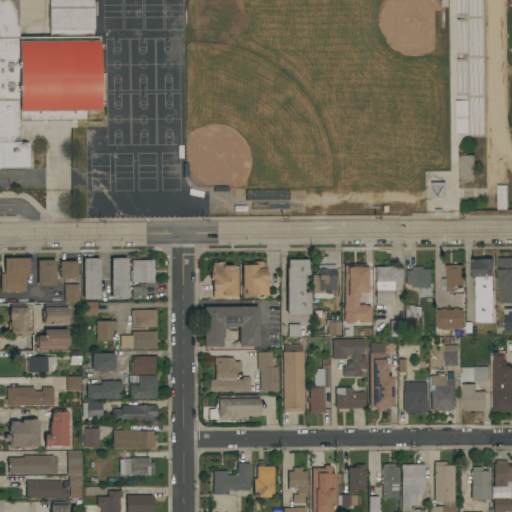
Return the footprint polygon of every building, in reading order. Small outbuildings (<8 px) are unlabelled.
[(19,142),(26,142),(26,143),(28,143),(29,167),(26,167),(26,168),(0,168),(0,0),(17,0),(18,37),(95,36),(96,40),(97,110),(83,110),(83,119),(19,120),(19,142)] [(39,0),(25,0),(18,0),(18,19),(40,18),(39,0)] [(92,0),(93,35),(49,36),(49,0),(92,0)] [(456,0),(457,15),(480,14),(480,1),(464,1),(464,0),(456,0)] [(475,180),(459,180),(459,155),(475,154),(475,180)] [(445,197),(430,197),(430,181),(445,181),(445,197)] [(506,209),(497,209),(496,184),(506,184),(506,209)] [(476,277),(472,277),(472,270),(471,270),(471,256),(493,256),(493,321),(476,321),(476,277)] [(511,302),(498,302),(498,257),(511,257),(511,302)] [(28,258),(28,275),(24,275),(24,291),(0,291),(0,273),(4,273),(4,258),(28,258)] [(99,299),(83,299),(83,258),(99,258),(99,299)] [(127,299),(111,299),(110,258),(126,258),(127,299)] [(286,267),(287,267),(287,260),(307,259),(307,269),(308,269),(308,274),(303,275),(303,292),(309,292),(309,314),(286,314),(286,267)] [(55,285),(37,285),(37,260),(55,260),(55,285)] [(153,282),(135,282),(130,282),(130,270),(131,270),(131,260),(153,260),(153,282)] [(76,261),(76,278),(73,278),(73,279),(68,279),(68,278),(59,278),(59,270),(57,270),(57,267),(59,267),(59,261),(76,261)] [(254,262),(254,261),(262,261),(262,262),(265,262),(265,271),(266,271),(266,279),(265,279),(265,280),(268,280),(268,286),(267,286),(267,295),(266,295),(266,298),(242,298),(241,262),(254,262)] [(236,295),(221,295),(221,298),(212,298),(212,289),(211,289),(211,280),(210,280),(210,273),(211,273),(211,265),(212,265),(212,262),(224,262),(224,266),(233,266),(233,271),(236,271),(236,295)] [(312,285),(311,285),(311,282),(312,282),(312,276),(318,276),(318,264),(335,264),(335,290),(329,290),(329,293),(331,293),(331,298),(313,298),(313,290),(312,290),(312,285)] [(441,278),(446,278),(445,264),(462,264),(463,285),(454,285),(454,290),(459,290),(459,292),(462,292),(462,303),(451,304),(451,293),(448,293),(448,291),(446,291),(446,290),(441,290),(441,278)] [(344,283),(344,267),(351,266),(351,265),(356,265),(356,267),(371,266),(371,274),(372,274),(372,290),(371,290),(371,302),(363,302),(363,290),(358,291),(358,286),(358,283),(344,283)] [(431,282),(434,282),(434,297),(427,297),(427,294),(424,294),(424,287),(411,287),(411,284),(405,284),(405,270),(411,270),(411,268),(412,268),(412,266),(423,266),(423,268),(431,268),(431,282)] [(375,270),(375,267),(398,267),(398,283),(398,288),(395,288),(395,292),(393,292),(393,301),(391,301),(391,305),(377,305),(377,304),(375,304),(375,270)] [(79,284),(79,302),(64,302),(64,284),(79,284)] [(145,286),(145,299),(131,299),(131,286),(145,286)] [(96,302),(96,315),(84,315),(84,302),(96,302)] [(66,304),(66,307),(66,309),(68,309),(69,324),(41,324),(41,310),(43,310),(43,307),(44,307),(44,304),(66,304)] [(421,329),(420,329),(420,330),(413,330),(413,329),(411,329),(411,330),(407,330),(407,329),(406,329),(406,325),(404,325),(404,305),(415,305),(415,306),(421,306),(421,315),(421,329)] [(258,306),(258,346),(240,346),(240,344),(239,344),(238,326),(223,327),(223,337),(222,337),(222,346),(203,346),(203,307),(258,306)] [(27,327),(28,327),(28,335),(27,335),(27,336),(9,336),(9,319),(8,319),(8,311),(9,311),(9,307),(27,307),(27,327)] [(436,309),(441,309),(441,307),(446,307),(446,309),(462,309),(463,327),(458,327),(458,329),(453,329),(453,330),(446,330),(446,329),(441,329),(441,328),(437,328),(436,309)] [(155,309),(155,327),(131,327),(131,309),(155,309)] [(511,329),(511,309),(503,310),(504,330),(511,329)] [(96,321),(114,320),(114,330),(112,330),(112,340),(96,341),(96,321)] [(340,320),(340,335),(327,335),(327,326),(326,326),(325,320),(340,320)] [(389,320),(402,320),(402,334),(402,336),(390,336),(390,334),(389,320)] [(288,324),(300,324),(299,337),(287,337),(288,324)] [(68,329),(68,345),(67,345),(67,350),(37,350),(37,345),(33,345),(33,334),(43,334),(43,329),(68,329)] [(155,331),(156,348),(132,349),(132,348),(120,348),(119,335),(131,335),(131,331),(155,331)] [(363,339),(365,339),(365,345),(363,345),(363,353),(360,353),(360,355),(365,355),(365,369),(360,369),(360,376),(342,377),(342,366),(347,366),(346,361),(351,361),(351,359),(332,359),(332,339),(363,339)] [(368,359),(383,359),(382,344),(367,344),(368,359)] [(457,365),(444,365),(443,344),(457,344),(457,365)] [(282,351),(283,351),(283,345),(302,345),(302,351),(303,351),(303,411),(283,412),(282,351)] [(70,350),(80,350),(80,364),(70,364),(70,350)] [(259,370),(257,370),(257,352),(271,352),(271,364),(273,364),(273,367),(277,367),(278,391),(259,391),(259,370)] [(511,410),(492,410),(492,352),(506,352),(506,362),(507,362),(507,365),(511,365),(511,367),(511,410)] [(113,353),(113,354),(114,354),(114,367),(113,367),(113,370),(91,370),(91,353),(113,353)] [(393,409),(383,409),(383,411),(376,411),(375,409),(368,409),(368,353),(382,353),(382,358),(386,358),(386,375),(392,375),(393,409)] [(47,356),(47,357),(54,357),(54,360),(56,360),(56,365),(57,365),(57,371),(47,371),(47,372),(27,373),(27,356),(47,356)] [(154,356),(154,374),(129,374),(129,362),(132,362),(132,356),(154,356)] [(223,391),(223,392),(220,392),(220,391),(208,391),(208,386),(209,386),(209,379),(215,379),(215,365),(214,365),(214,357),(233,357),(233,361),(241,361),(241,367),(240,367),(240,372),(236,372),(236,379),(242,379),(242,378),(241,378),(241,376),(249,376),(249,391),(223,391)] [(329,387),(313,387),(313,369),(321,369),(321,359),(328,359),(328,365),(329,365),(329,387)] [(487,366),(487,380),(474,380),(474,366),(487,366)] [(455,407),(453,407),(453,410),(442,410),(442,411),(430,411),(430,392),(429,392),(428,376),(431,376),(431,375),(434,375),(434,372),(444,372),(444,375),(447,375),(447,379),(454,379),(455,407)] [(156,375),(156,379),(157,379),(157,382),(156,382),(156,398),(129,398),(129,385),(128,385),(128,375),(156,375)] [(80,376),(80,391),(66,391),(66,388),(65,388),(65,378),(66,378),(66,376),(80,376)] [(86,399),(86,385),(101,384),(101,381),(110,381),(110,380),(113,380),(113,381),(121,381),(122,399),(86,399)] [(425,382),(425,391),(426,391),(426,401),(427,413),(405,413),(405,410),(403,410),(402,392),(403,392),(403,382),(425,382)] [(461,391),(462,391),(462,384),(473,384),(473,389),(484,389),(484,391),(485,391),(485,409),(483,409),(483,411),(474,411),(474,410),(461,410),(461,391)] [(33,387),(33,391),(41,391),(41,387),(52,387),(52,405),(23,405),(23,406),(18,406),(18,405),(6,405),(4,405),(4,399),(6,399),(6,387),(33,387)] [(323,412),(319,413),(315,414),(315,412),(308,413),(308,409),(309,409),(309,403),(307,403),(307,399),(309,399),(308,387),(323,387),(323,412)] [(352,387),(352,392),(364,392),(365,408),(335,408),(335,388),(352,387)] [(228,419),(228,420),(217,420),(217,414),(216,414),(216,409),(217,409),(217,396),(258,395),(258,401),(259,401),(259,406),(260,406),(260,411),(259,411),(259,416),(256,416),(251,416),(246,416),(246,420),(239,420),(239,419),(238,419),(236,420),(231,420),(230,419),(228,419)] [(101,401),(101,422),(87,422),(87,418),(87,417),(82,417),(82,402),(86,402),(101,401)] [(156,405),(156,417),(153,417),(153,422),(112,422),(112,408),(121,408),(121,405),(156,405)] [(69,438),(67,438),(67,445),(66,445),(66,447),(45,448),(45,446),(44,446),(44,443),(43,443),(43,436),(44,436),(44,434),(49,434),(49,421),(50,421),(50,414),(51,414),(51,412),(53,412),(53,410),(66,410),(66,411),(68,411),(68,419),(67,419),(67,422),(69,422),(69,438)] [(38,441),(39,441),(39,446),(37,446),(37,448),(23,448),(23,449),(9,449),(9,447),(8,447),(8,444),(9,444),(9,441),(4,441),(4,435),(8,435),(8,425),(9,425),(9,421),(29,420),(29,419),(36,419),(36,420),(38,420),(38,441)] [(98,447),(83,447),(82,428),(98,428),(98,447)] [(112,448),(112,430),(138,430),(138,431),(153,431),(153,441),(154,441),(154,447),(153,447),(153,448),(112,448)] [(66,451),(80,451),(80,465),(80,486),(80,497),(69,497),(69,486),(68,486),(68,475),(66,475),(66,451)] [(53,456),(53,463),(56,463),(56,473),(53,473),(53,474),(7,473),(7,457),(23,457),(23,455),(53,456)] [(149,458),(149,462),(153,462),(153,474),(149,474),(149,475),(130,475),(124,475),(124,459),(129,459),(129,458),(149,458)] [(511,481),(509,482),(509,485),(506,485),(506,486),(493,486),(493,481),(493,464),(494,464),(494,460),(506,460),(506,464),(511,464),(511,481)] [(433,465),(434,465),(434,462),(445,462),(445,465),(453,465),(454,502),(434,502),(433,465)] [(236,463),(249,463),(249,490),(232,490),(232,495),(227,495),(227,490),(225,490),(225,495),(212,494),(212,471),(226,471),(226,475),(234,475),(236,473),(236,463)] [(348,467),(355,467),(355,464),(363,464),(363,484),(365,484),(365,490),(356,490),(356,493),(348,493),(348,467)] [(398,487),(392,487),(392,489),(391,489),(391,498),(383,498),(383,490),(381,490),(381,467),(382,467),(382,464),(385,464),(394,464),(394,467),(398,467),(398,487)] [(400,465),(424,464),(424,486),(424,491),(422,491),(422,494),(416,494),(416,505),(401,505),(400,465)] [(273,497),(253,497),(253,478),(256,478),(256,466),(273,466),(273,497)] [(292,471),(292,468),(301,467),(301,471),(305,471),(306,494),(304,494),(304,503),(292,503),(292,494),(296,494),(296,488),(287,488),(287,471),(292,471)] [(470,471),(472,471),(472,467),(481,467),(481,471),(489,470),(489,495),(491,495),(491,499),(489,499),(489,501),(485,501),(484,500),(470,500),(470,471)] [(334,490),(315,490),(315,471),(321,471),(321,468),(334,468),(334,490)] [(61,481),(61,489),(65,489),(65,490),(68,490),(68,498),(25,498),(25,481),(61,481)] [(119,506),(120,506),(120,509),(119,509),(119,511),(100,511),(100,510),(100,507),(98,507),(98,511),(83,511),(83,505),(96,505),(96,496),(107,496),(107,491),(121,490),(121,498),(119,498),(119,506)] [(340,494),(350,494),(350,495),(356,495),(356,505),(350,505),(350,506),(340,506),(340,494)] [(152,495),(152,507),(151,507),(151,511),(125,511),(125,495),(152,495)] [(368,511),(368,509),(368,496),(377,496),(377,511),(368,511)] [(322,498),(322,511),(309,511),(309,498),(322,498)] [(509,498),(509,501),(511,501),(511,511),(503,511),(499,511),(493,511),(493,498),(509,498)] [(50,511),(50,505),(52,505),(52,502),(67,502),(67,507),(67,511),(50,511)]
